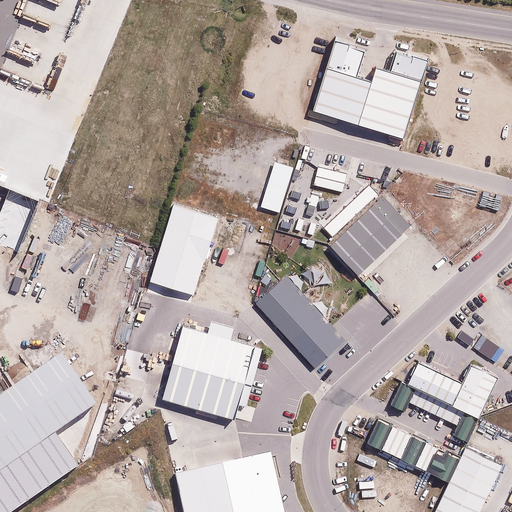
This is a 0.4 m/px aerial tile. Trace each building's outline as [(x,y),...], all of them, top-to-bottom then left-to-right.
[(336,46),(316,111),(403,137),(426,60),(399,52),(393,74),(376,69),(372,83),(356,79),(364,54),(336,46)] [(382,192),(326,243),(355,274),(410,224),(382,192)] [(150,282),(194,295),(218,219),(174,205),(150,282)] [(287,274),(254,301),(312,370),(344,344),(287,274)] [(182,329),(164,400),(239,419),(258,348),(182,329)] [(57,350),(0,390),(0,475),(98,406),(57,350)] [(457,383),(414,363),(404,383),(448,403),(457,383)] [(457,383),(448,403),(474,415),(492,375),(466,364),(457,383)] [(410,393),(397,387),(387,409),(400,415),(410,393)] [(471,419),(458,413),(449,434),(462,440),(471,419)] [(387,428),(375,423),(365,444),(377,450),(387,428)] [(475,437),(437,511),(480,511),(509,453),(475,437)] [(417,444),(406,439),(396,460),(407,465),(417,444)] [(180,475),(189,511),(288,511),(274,452),(180,475)] [(452,464),(429,454),(421,473),(443,484),(452,464)]
